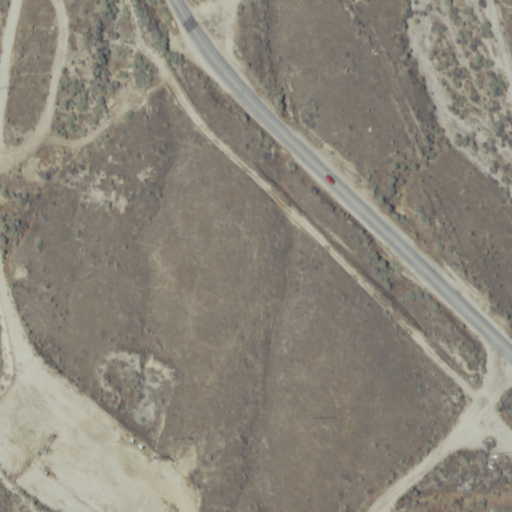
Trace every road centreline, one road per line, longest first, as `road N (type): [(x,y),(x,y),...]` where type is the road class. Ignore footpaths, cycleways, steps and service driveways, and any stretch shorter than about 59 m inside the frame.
road 1 (residential): [(511,351),(229,73),(180,0)]
road 2 (residential): [(0,115),(45,64),(76,0)]
